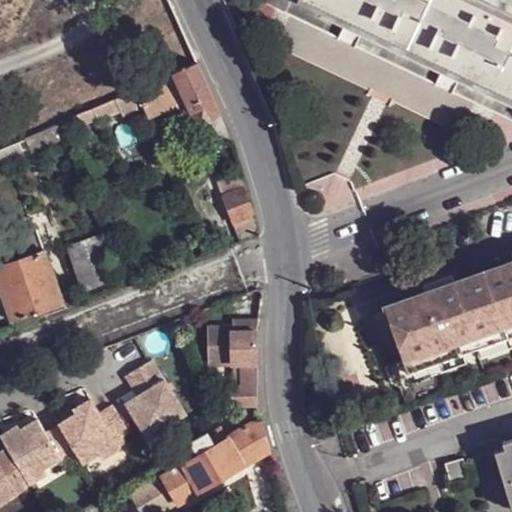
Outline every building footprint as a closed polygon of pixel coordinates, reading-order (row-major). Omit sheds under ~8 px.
[(320,0),(353,15),(356,17),(366,22),(370,25),(449,61),(453,64),(468,70),(511,92),(511,8),(496,0),(320,0)] [(279,46),(460,137),(467,121),(475,106),(456,94),(442,87),(438,84),(358,47),(355,45),(345,41),(341,38),(293,16),(285,33),(279,46)] [(201,65),(177,74),(189,101),(194,113),(216,121),(222,114),(201,65)] [(193,116),(174,75),(116,101),(123,116),(143,107),(149,119),(167,111),(174,124),(193,116)] [(96,109),(100,118),(116,112),(111,103),(96,109)] [(27,139),(33,152),(66,138),(61,124),(27,139)] [(225,189),(237,223),(257,215),(246,181),(225,189)] [(257,215),(237,223),(240,231),(244,241),(259,236),(262,230),(257,215)] [(118,275),(101,231),(73,240),(91,285),(118,275)] [(14,244),(19,258),(46,248),(42,235),(14,244)] [(0,281),(15,322),(66,303),(63,293),(46,248),(19,258),(0,264),(0,281)] [(428,298),(386,314),(403,360),(385,367),(390,382),(404,388),(411,385),(408,376),(511,338),(511,267),(454,289),(455,294),(430,303),(428,298)] [(454,289),(428,298),(430,303),(455,294),(454,289)] [(260,334),(236,335),(235,368),(250,369),(248,390),(233,391),(233,409),(237,409),(261,408),(260,334)] [(111,350),(86,359),(88,366),(114,356),(111,350)] [(162,378),(154,363),(128,379),(137,394),(162,378)] [(250,369),(235,368),(230,367),(229,391),(233,391),(248,390),(250,369)] [(164,385),(134,403),(143,419),(137,422),(149,442),(185,419),(164,385)] [(134,403),(127,408),(137,422),(143,419),(134,403)] [(64,432),(80,459),(86,468),(103,459),(106,464),(123,452),(120,446),(134,438),(116,406),(102,417),(86,426),(83,421),(64,432)] [(86,426),(102,417),(95,407),(79,418),(83,421),(86,426)] [(210,438),(193,446),(195,450),(189,455),(194,462),(166,479),(181,506),(273,454),(264,426),(253,429),(217,449),(210,438)] [(25,439),(30,445),(12,454),(29,482),(34,491),(51,480),(48,474),(64,464),(65,468),(80,459),(64,432),(51,440),(44,429),(25,439)] [(24,436),(9,446),(12,454),(30,445),(25,439),(24,436)] [(29,482),(12,454),(0,461),(0,511),(1,511),(24,499),(17,489),(29,482)] [(511,461),(511,457),(501,460),(511,500),(511,461)] [(449,467),(454,488),(474,482),(468,462),(449,467)] [(171,511),(181,506),(166,479),(163,476),(133,494),(143,511),(171,511)]
